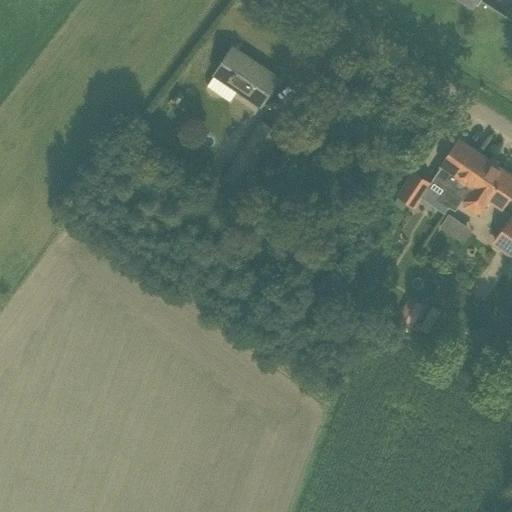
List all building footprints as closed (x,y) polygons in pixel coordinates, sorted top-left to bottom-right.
[(215,74),(262,105),(279,78),(233,47),(215,74)] [(225,175),(243,188),(281,132),(263,121),(225,175)] [(485,157),(459,139),(441,166),(433,178),(446,187),(438,199),(449,207),(457,195),(458,196),(485,157)] [(511,194),(511,175),(485,157),(458,196),(465,200),(466,207),(476,214),(483,213),(492,201),(503,208),(511,194)] [(431,181),(415,171),(399,195),(414,206),(431,181)] [(511,214),(491,245),(511,259),(511,214)] [(454,219),(448,215),(439,228),(445,233),(454,219)] [(416,317),(402,309),(394,323),(408,331),(416,317)] [(497,369),(511,376),(511,352),(506,349),(497,369)]
